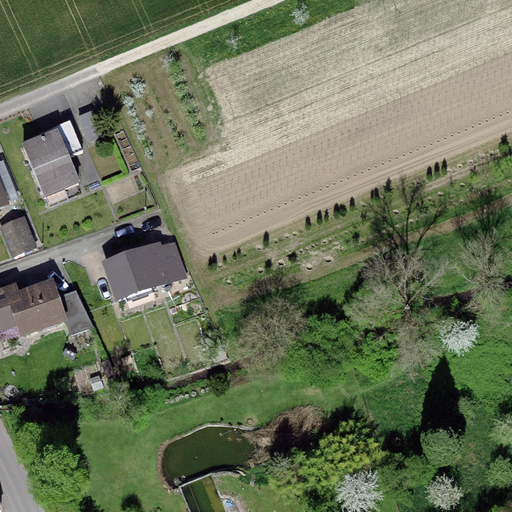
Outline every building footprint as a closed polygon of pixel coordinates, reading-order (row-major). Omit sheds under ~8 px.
[(99,138),(90,115),(77,120),(86,144),(99,138)] [(80,155),(68,124),(39,136),(41,142),(22,150),(40,195),(74,181),(65,161),(80,155)] [(12,258),(31,250),(20,224),(1,232),(12,258)] [(160,261),(156,249),(129,259),(127,254),(115,258),(117,263),(104,267),(117,303),(181,281),(172,257),(160,261)] [(20,337),(60,323),(49,290),(24,298),(20,289),(0,295),(0,315),(11,311),(20,337)] [(90,330),(84,319),(66,328),(69,338),(90,330)]
